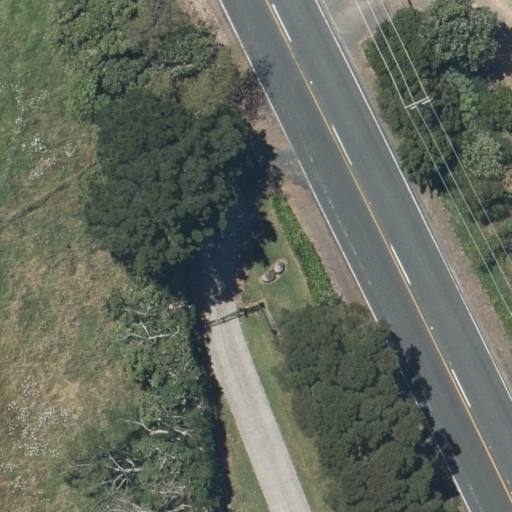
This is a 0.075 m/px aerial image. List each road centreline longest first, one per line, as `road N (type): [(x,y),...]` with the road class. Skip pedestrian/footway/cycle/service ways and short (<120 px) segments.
road 1 (tertiary): [(272,0),(511,494)]
road 2 (unknown): [(252,0),(194,127),(189,231),(208,356),(282,511)]
